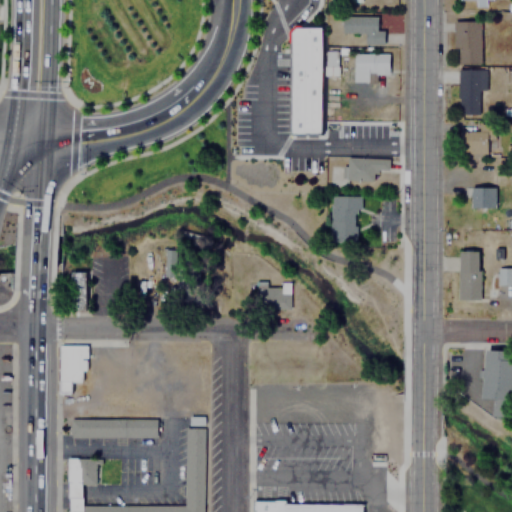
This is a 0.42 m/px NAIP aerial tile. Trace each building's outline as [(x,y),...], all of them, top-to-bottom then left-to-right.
[(383,29),(376,29),(376,15),(342,15),(342,32),(364,32),(364,43),(383,43),(383,29)] [(454,62),(479,62),(479,21),(454,21),(454,62)] [(292,130),(292,30),(319,30),(320,130),(292,130)] [(374,81),(374,74),(387,74),(387,53),(352,53),(352,81),(374,81)] [(477,68),(457,68),(457,114),(477,114),(477,68)] [(486,154),(486,126),(461,126),(461,154),(486,154)] [(344,179),(373,179),(373,170),(389,170),(389,156),(345,156),(344,179)] [(469,207),(483,207),(483,185),(469,185),(469,207)] [(330,241),(357,241),(357,194),(330,194),(330,241)] [(171,249),(163,249),(163,275),(171,275),(171,249)] [(478,299),(478,249),(457,249),(457,299),(478,299)] [(70,308),(85,308),(85,269),(70,269),(70,308)] [(511,269),(497,269),(497,285),(511,285),(511,269)] [(289,309),(289,283),(253,283),(253,309),(289,309)] [(60,344),(86,344),(86,370),(82,370),(82,381),(72,381),(72,392),(60,392),(60,344)] [(483,397),(492,397),(492,415),(510,416),(511,371),(511,348),(485,348),(483,397)] [(69,418),(156,418),(156,437),(69,437),(69,418)] [(69,511),(69,458),(95,458),(95,484),(82,484),(82,505),(183,505),(183,427),(203,427),(202,511),(69,511)] [(361,511),(361,502),(256,501),(256,511),(361,511)]
